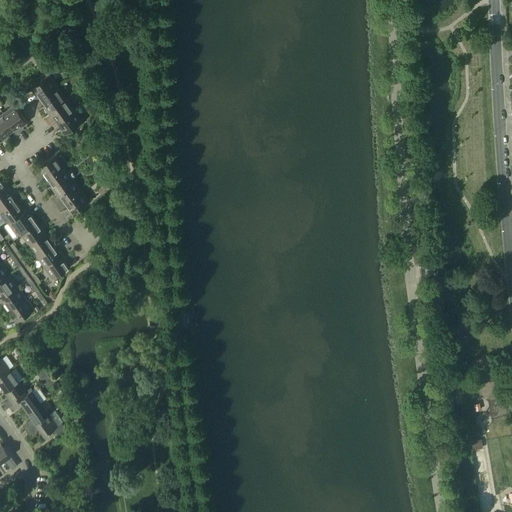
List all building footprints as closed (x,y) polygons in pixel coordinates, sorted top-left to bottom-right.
[(37,90),(41,97),(58,85),(53,79),(57,76),(54,71),(50,74),(49,73),(31,86),(34,92),(37,90)] [(44,105),(47,110),(66,97),(58,85),(41,97),(46,103),(44,105)] [(53,113),(57,120),(74,108),(66,97),(47,110),(51,115),(53,113)] [(14,103),(2,111),(13,127),(20,123),(21,125),(27,121),(14,103)] [(74,108),(57,120),(62,126),(60,128),(64,133),(82,120),(74,108)] [(2,111),(0,112),(0,133),(3,138),(9,134),(7,132),(13,127),(2,111)] [(95,138),(91,131),(86,134),(91,141),(95,138)] [(48,176),(64,165),(56,153),(37,166),(41,171),(44,170),(48,176)] [(64,165),(48,176),(53,183),(50,184),(54,189),(73,176),(64,165)] [(60,193),(64,199),(81,188),(73,176),(54,189),(58,194),(60,193)] [(81,188),(64,199),(69,206),(67,207),(70,213),(89,200),(81,188)] [(0,193),(0,210),(15,200),(7,189),(0,193)] [(23,212),(15,200),(0,210),(0,213),(7,223),(23,212)] [(23,212),(7,223),(15,235),(19,232),(35,220),(27,209),(23,212)] [(19,232),(27,243),(44,232),(35,220),(19,232)] [(27,243),(35,255),(52,244),(44,232),(27,243)] [(10,244),(16,252),(18,250),(13,242),(10,244)] [(35,255),(43,267),(60,255),(52,244),(35,255)] [(5,247),(10,255),(13,253),(7,245),(5,247)] [(16,252),(21,260),(24,258),(18,250),(16,252)] [(13,253),(10,255),(16,264),(19,262),(13,253)] [(68,267),(60,255),(43,267),(52,278),(68,267)] [(0,262),(0,280),(10,273),(1,262),(0,262)] [(26,267),(32,275),(35,273),(29,265),(26,267)] [(21,270),(27,278),(29,276),(24,268),(21,270)] [(18,285),(10,273),(0,280),(0,294),(1,297),(18,285)] [(32,275),(38,283),(40,281),(35,273),(32,275)] [(29,276),(27,278),(32,287),(35,285),(29,276)] [(1,297),(9,308),(26,296),(18,285),(1,297)] [(40,291),(37,293),(43,302),(46,300),(40,291)] [(26,296),(9,308),(18,320),(34,308),(26,296)] [(21,360),(26,356),(23,351),(17,355),(21,360)] [(0,376),(10,369),(2,357),(0,358),(0,376)] [(45,370),(42,366),(35,370),(38,374),(45,370)] [(10,369),(0,376),(0,383),(5,391),(19,381),(10,369)] [(45,381),(48,385),(56,380),(52,375),(45,381)] [(19,381),(5,391),(13,403),(18,399),(27,393),(19,381)] [(18,399),(27,411),(41,401),(32,389),(27,393),(18,399)] [(35,423),(49,413),(41,401),(27,411),(35,423)] [(49,413),(35,423),(44,435),(52,430),(55,435),(66,427),(62,422),(63,421),(55,409),(49,413)] [(483,448),(481,439),(472,440),(473,450),(483,448)] [(0,442),(0,462),(4,460),(12,468),(17,465),(1,442),(0,442)]
